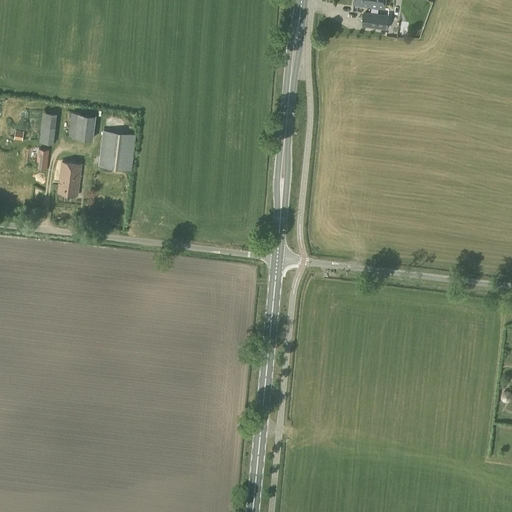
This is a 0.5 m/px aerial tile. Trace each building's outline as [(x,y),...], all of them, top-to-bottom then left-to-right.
[(371,1),(370,7),(384,9),(385,0),(369,0),(371,1)] [(387,29),(389,15),(363,11),(362,26),(387,29)] [(70,128),(69,136),(93,139),(94,131),(70,128)] [(132,170),(136,134),(103,130),(99,166),(132,170)] [(47,170),(49,150),(38,149),(36,168),(47,170)] [(77,195),(81,164),(62,162),(59,193),(77,195)] [(116,221),(117,213),(86,208),(84,216),(116,221)]
